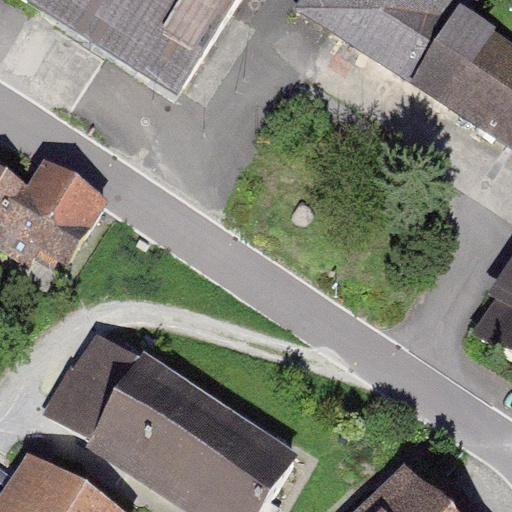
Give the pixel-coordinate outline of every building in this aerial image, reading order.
[(249,0),(25,0),(184,101),(249,0)] [(311,0),(303,13),(511,148),(511,302),(484,345),(511,363),(511,58),(461,26),(478,0),(311,0)] [(0,258),(61,297),(114,212),(0,140),(0,258)] [(291,511),(323,461),(159,361),(100,456),(190,511),(291,511)] [(0,511),(119,511),(39,455),(0,508),(0,511)] [(429,511),(412,494),(393,511),(429,511)]
